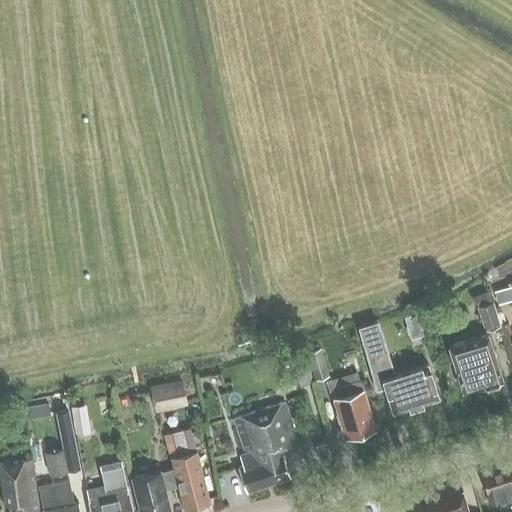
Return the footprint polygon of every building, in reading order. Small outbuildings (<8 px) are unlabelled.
[(489,291),(473,296),(484,330),(500,325),(489,291)] [(415,313),(403,317),(410,339),(423,335),(415,313)] [(504,335),(511,333),(507,322),(500,325),(504,335)] [(390,372),(376,327),(357,333),(372,388),(381,386),(389,412),(406,406),(406,407),(421,403),(421,402),(438,396),(427,360),(390,372)] [(486,332),(447,344),(462,390),(479,384),(480,386),(481,385),(485,387),(485,388),(498,384),(497,383),(500,379),(501,379),(486,332)] [(328,376),(321,351),(306,355),(314,380),(328,376)] [(368,433),(369,429),(373,428),(361,388),(360,388),(358,379),(337,385),(340,394),(333,396),(345,436),(359,432),(362,434),(368,433)] [(149,387),(155,413),(187,407),(182,380),(149,387)] [(237,466),(237,468),(245,491),(289,476),(281,451),(297,446),(283,401),(232,418),(243,450),(247,449),(248,451),(238,454),(242,464),(237,466)] [(50,415),(48,403),(26,406),(28,418),(50,415)] [(90,432),(85,404),(71,406),(75,434),(90,432)] [(68,409),(56,412),(62,447),(44,451),(48,473),(79,468),(68,409)] [(189,427),(164,433),(183,507),(208,501),(189,427)] [(148,474),(130,479),(139,511),(164,511),(170,511),(159,470),(161,469),(157,455),(144,458),(148,474)] [(38,511),(32,460),(0,463),(0,476),(3,501),(4,506),(11,505),(12,511),(38,511)] [(511,464),(480,473),(488,502),(511,495),(511,464)] [(37,485),(41,508),(42,511),(79,511),(77,501),(72,502),(68,480),(37,485)] [(86,489),(86,490),(90,511),(131,511),(125,481),(86,489)] [(467,511),(458,481),(427,490),(429,494),(405,501),(408,511),(467,511)]
